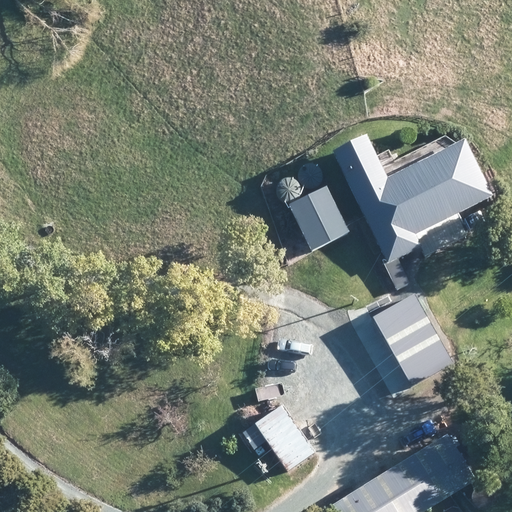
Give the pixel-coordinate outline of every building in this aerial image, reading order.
[(366,136),(322,160),(391,290),(411,279),(404,267),(463,235),(455,220),(489,202),(451,133),(384,169),(366,136)] [(281,207),(283,210),(308,254),(347,233),(321,185),(281,207)] [(403,294),(359,318),(395,384),(405,378),(419,403),(461,380),(439,340),(430,345),(403,294)] [(251,454),(263,446),(282,475),(317,452),(286,406),(239,437),(251,454)] [(446,435),(328,506),(331,511),(426,511),(475,483),(446,435)]
